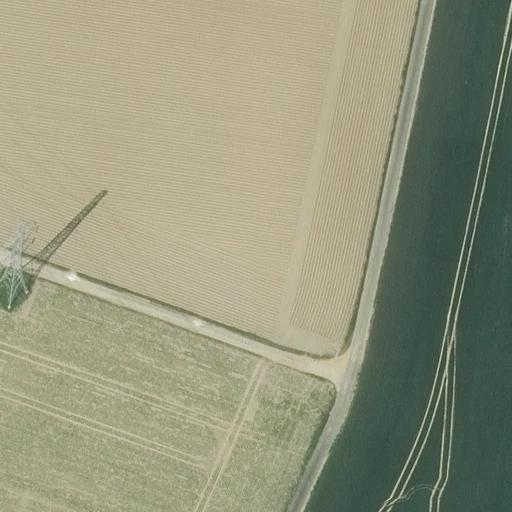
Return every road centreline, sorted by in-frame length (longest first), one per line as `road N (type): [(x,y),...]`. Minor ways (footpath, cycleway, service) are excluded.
road 1 (track): [(289,511),(346,378),(423,0)]
road 2 (track): [(0,259),(346,378)]
